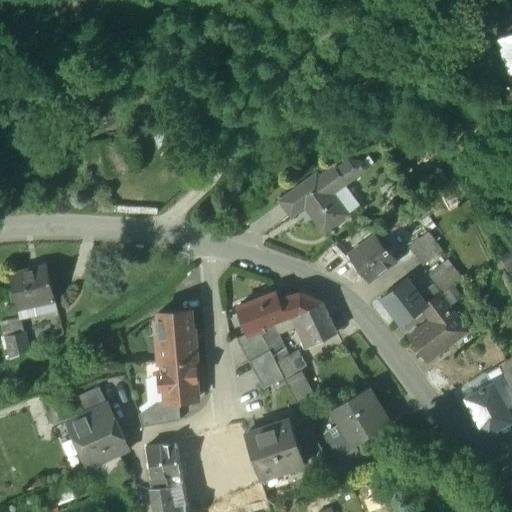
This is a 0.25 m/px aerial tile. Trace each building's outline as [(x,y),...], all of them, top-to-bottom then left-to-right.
[(504,18),(489,20),(489,14),(473,16),(476,44),(491,42),(499,41),(499,40),(507,37),(504,18)] [(511,34),(507,37),(499,40),(499,41),(491,42),(497,56),(500,72),(511,70),(511,34)] [(498,90),(481,92),(483,110),(500,108),(498,90)] [(174,127),(162,132),(170,152),(182,147),(174,127)] [(131,138),(84,148),(91,181),(138,171),(131,138)] [(338,171),(335,168),(320,180),(332,197),(366,172),(360,165),(349,163),(338,171)] [(317,176),(280,204),(292,220),(308,207),(316,218),(313,220),(324,235),(348,217),(332,197),(320,180),(317,176)] [(429,235),(409,249),(417,258),(436,244),(429,235)] [(377,240),(351,259),(368,283),(397,262),(387,249),(385,250),(377,240)] [(436,244),(417,258),(424,268),(443,254),(436,244)] [(448,262),(430,276),(444,296),(462,282),(448,262)] [(47,269),(10,278),(18,310),(41,304),(55,301),(47,269)] [(421,297),(408,280),(381,300),(402,327),(424,311),(429,307),(421,297)] [(464,329),(433,287),(421,297),(429,307),(424,311),(433,323),(410,341),(428,364),(452,346),(448,341),(464,329)] [(308,299),(300,296),(279,302),(277,295),(236,310),(246,337),(263,331),(277,325),(277,326),(296,318),(297,318),(323,306),(322,306),(308,299)] [(55,301),(41,304),(44,316),(57,312),(55,301)] [(297,318),(296,318),(311,349),(337,336),(323,306),(297,318)] [(190,314),(158,317),(159,338),(156,338),(158,364),(158,366),(162,365),(163,377),(159,377),(161,393),(164,392),(165,403),(178,402),(197,401),(194,363),(196,363),(193,334),(192,334),(190,314)] [(20,320),(1,325),(5,340),(24,335),(20,320)] [(288,360),(273,328),(264,332),(266,336),(261,338),(269,353),(276,365),(288,360)] [(263,331),(246,337),(236,342),(248,364),(269,353),(261,338),(266,336),(263,331)] [(24,335),(5,340),(11,363),(31,354),(26,335),(24,335)] [(269,353),(248,364),(263,392),(283,381),(269,353)] [(307,369),(298,355),(288,360),(276,365),(284,380),(307,369)] [(511,361),(511,362),(501,369),(507,381),(511,378),(511,361)] [(158,364),(145,365),(148,409),(156,404),(165,403),(164,392),(161,393),(159,377),(163,377),(162,365),(158,366),(158,364)] [(499,369),(485,377),(491,387),(493,386),(494,389),(506,382),(499,369)] [(511,410),(511,393),(506,382),(494,389),(507,413),(511,410)] [(491,387),(465,400),(481,429),(489,434),(511,422),(507,413),(494,389),(493,386),(491,387)] [(68,390),(42,400),(44,406),(42,406),(49,425),(76,416),(72,406),(74,405),(68,390)] [(98,390),(76,400),(83,414),(105,404),(98,390)] [(369,391),(332,412),(342,429),(354,450),(370,440),(362,426),(383,415),(369,391)] [(165,403),(156,404),(148,409),(138,416),(141,430),(179,423),(178,402),(165,403)] [(106,407),(72,424),(79,439),(75,441),(90,471),(119,457),(128,452),(106,407)] [(383,415),(362,426),(370,440),(391,429),(383,415)] [(306,467),(290,421),(244,436),(259,483),(306,467)] [(342,429),(335,433),(333,431),(327,434),(340,457),(354,450),(342,429)] [(175,446),(160,447),(165,478),(181,479),(180,474),(175,446)] [(160,447),(146,449),(153,489),(166,488),(165,478),(160,447)] [(119,457),(91,470),(100,490),(129,476),(119,457)] [(153,489),(152,489),(156,511),(187,511),(187,509),(173,511),(171,501),(166,488),(153,489)]
